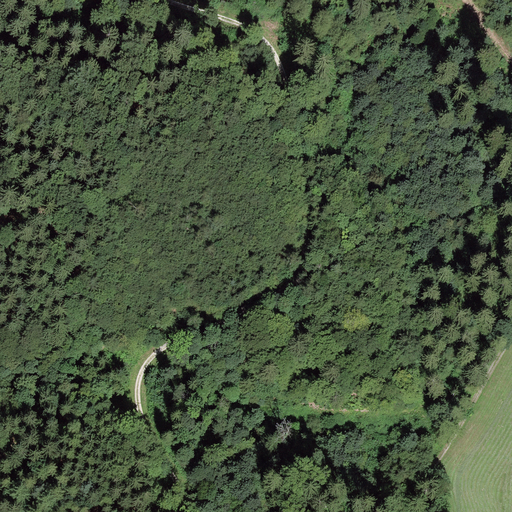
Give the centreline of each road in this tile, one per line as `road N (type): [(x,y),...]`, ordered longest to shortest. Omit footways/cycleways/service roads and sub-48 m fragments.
road 1 (track): [(164,0),(258,34),(279,59),(304,233),(303,268),(286,289),(163,346),(138,372),(145,432),(193,511)]
road 2 (track): [(511,331),(428,461),(408,511)]
